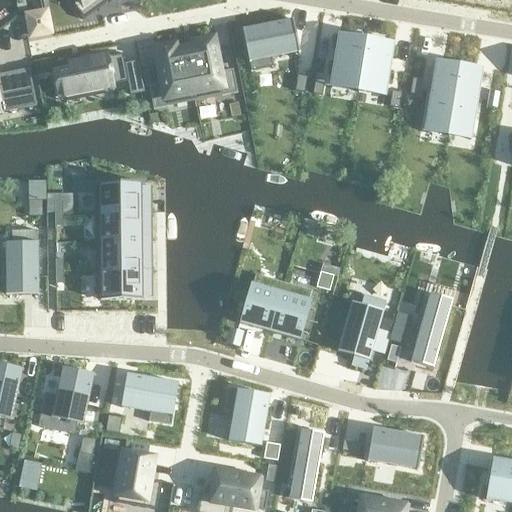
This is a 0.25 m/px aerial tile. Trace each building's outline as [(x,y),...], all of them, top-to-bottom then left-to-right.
[(78,0),(80,2),(81,4),(74,9),(83,21),(106,4),(103,0),(78,0)] [(244,30),(243,31),(249,63),(251,72),(273,67),(271,58),(295,54),(298,53),(298,54),(300,54),(293,21),(292,21),(292,22),(289,22),(244,31),(244,30)] [(339,36),(332,82),(359,86),(366,41),(339,36)] [(194,48),(185,50),(194,94),(193,94),(195,102),(221,97),(238,93),(233,70),(221,73),(214,39),(193,43),(194,48)] [(366,41),(359,86),(386,91),(394,46),(366,41)] [(161,84),(149,87),(153,110),(168,107),(168,106),(166,99),(168,99),(193,94),(194,94),(185,50),(176,52),(175,47),(155,51),(161,84)] [(71,70),(54,73),(59,99),(113,88),(113,86),(128,83),(129,86),(143,84),(139,62),(125,65),(123,55),(107,58),(107,56),(70,64),(71,70)] [(437,62),(426,127),(449,130),(459,66),(437,62)] [(459,66),(449,130),(472,134),(476,106),(482,69),(459,66)] [(0,113),(37,107),(29,70),(0,75),(0,113)] [(298,76),(295,92),(305,93),(307,78),(298,76)] [(316,79),(313,95),(323,96),(325,81),(316,79)] [(392,92),(390,107),(399,109),(402,94),(392,92)] [(490,92),(487,107),(497,109),(499,94),(490,92)] [(238,104),(230,105),(232,117),(240,115),(238,104)] [(99,193),(95,193),(95,214),(142,214),(141,184),(99,184),(99,193)] [(42,202),(29,202),(29,218),(43,217),(42,202)] [(63,203),(55,203),(55,215),(63,215),(63,203)] [(142,214),(95,214),(95,243),(142,243),(142,214)] [(63,215),(55,215),(55,227),(63,227),(63,215)] [(12,244),(5,244),(5,246),(6,246),(6,294),(6,296),(39,296),(39,294),(38,246),(39,246),(39,244),(38,244),(38,232),(12,232),(12,244)] [(142,243),(95,243),(96,272),(142,272),(142,243)] [(63,260),(55,261),(55,273),(63,272),(63,260)] [(63,272),(55,273),(55,285),(63,284),(63,272)] [(142,272),(96,272),(96,293),(100,293),(100,302),(143,301),(142,272)] [(320,273),(316,289),(329,292),(334,277),(320,273)] [(240,323),(240,325),(270,334),(284,284),(255,276),(253,285),(251,284),(251,286),(252,286),(242,324),(240,323)] [(284,284),(270,334),(300,342),(301,341),(299,340),(310,303),(312,303),(312,302),(310,301),(313,292),(284,284)] [(338,352),(337,353),(354,358),(351,367),(366,372),(369,362),(370,363),(371,361),(370,361),(383,314),(384,314),(384,313),(383,312),(386,303),(364,297),(361,306),(351,303),(351,305),(352,305),(339,352),(338,352)] [(428,301),(411,363),(433,369),(451,307),(428,301)] [(234,330),(230,346),(239,348),(243,333),(234,330)] [(391,346),(387,362),(396,364),(401,349),(391,346)] [(0,418),(13,421),(13,419),(12,419),(22,372),(23,372),(24,370),(0,365),(0,418)] [(45,395),(38,428),(75,436),(77,425),(84,426),(84,424),(94,377),(95,377),(95,376),(62,368),(62,370),(57,397),(45,395)] [(127,375),(121,409),(123,409),(123,408),(150,413),(148,422),(171,426),(178,384),(177,384),(177,385),(129,376),(127,375)] [(228,389),(224,412),(234,414),(229,440),(228,440),(228,442),(262,448),(262,446),(261,446),(269,398),(270,398),(270,397),(228,389)] [(108,417),(105,432),(119,435),(122,419),(108,417)] [(373,429),(367,463),(369,463),(369,462),(416,470),(417,470),(416,471),(418,471),(424,438),(422,438),(422,439),(377,431),(375,430),(373,429)] [(301,431),(290,495),(313,499),(324,435),(301,431)] [(12,434),(9,449),(18,451),(22,436),(12,434)] [(82,439),(80,454),(93,457),(96,441),(82,439)] [(344,442),(342,451),(357,454),(359,445),(344,442)] [(266,444),(264,460),(277,462),(280,446),(266,444)] [(124,454),(117,496),(142,501),(143,501),(142,509),(157,511),(161,486),(162,483),(150,481),(154,459),(124,454)] [(486,500),(486,501),(511,505),(511,462),(493,460),(493,461),(494,462),(487,500),(486,500)] [(200,492),(197,511),(232,511),(233,506),(254,510),(265,511),(269,492),(257,490),(259,480),(216,473),(212,494),(200,492)] [(349,508),(348,511),(404,511),(405,507),(363,500),(361,510),(349,508)]
